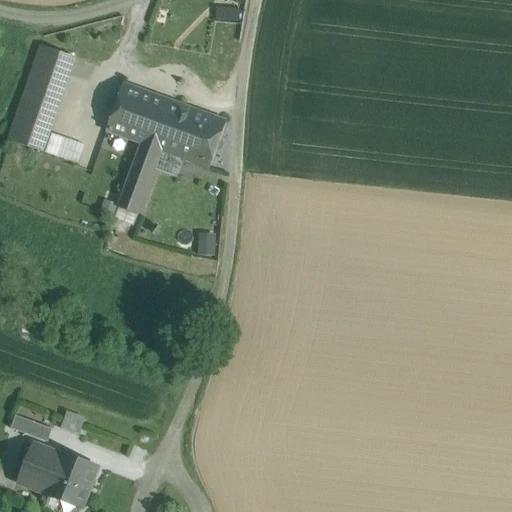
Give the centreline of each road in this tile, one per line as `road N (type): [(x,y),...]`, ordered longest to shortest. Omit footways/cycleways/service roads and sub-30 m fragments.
road 1 (track): [(256,0),(223,285),(184,410),(139,511)]
road 2 (track): [(0,18),(63,19),(141,0)]
road 3 (track): [(123,63),(188,99),(243,100)]
road 4 (track): [(138,1),(123,63),(87,117)]
